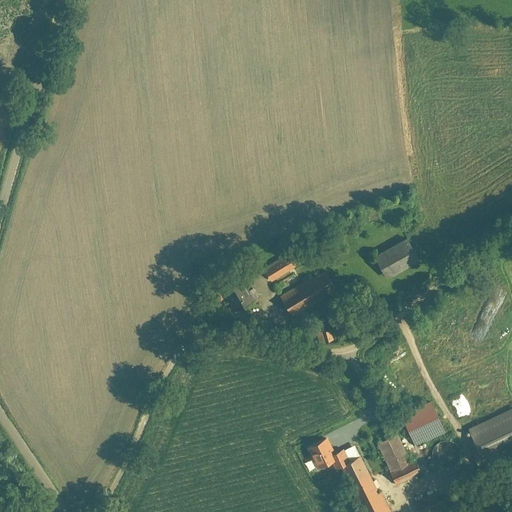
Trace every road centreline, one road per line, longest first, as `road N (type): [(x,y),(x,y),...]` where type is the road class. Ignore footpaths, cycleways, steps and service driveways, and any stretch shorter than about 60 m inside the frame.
road 1 (unclassified): [(511,236),(341,353),(230,333),(197,339),(168,370),(101,511)]
road 2 (unclassified): [(62,0),(0,211),(0,413),(67,511)]
